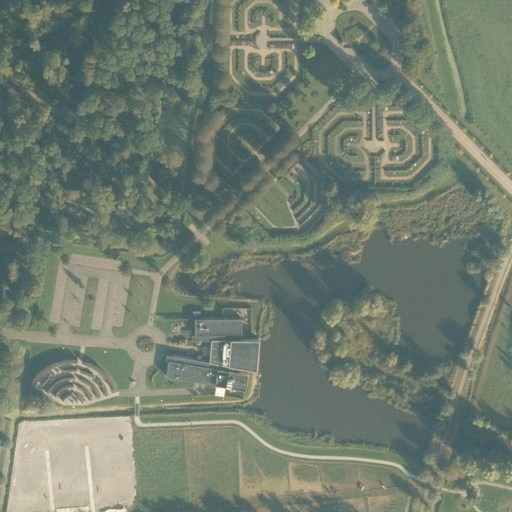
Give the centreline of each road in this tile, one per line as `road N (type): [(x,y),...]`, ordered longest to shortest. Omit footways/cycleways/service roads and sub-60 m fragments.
road 1 (track): [(421,511),(511,247)]
road 2 (unclassified): [(129,345),(0,333)]
